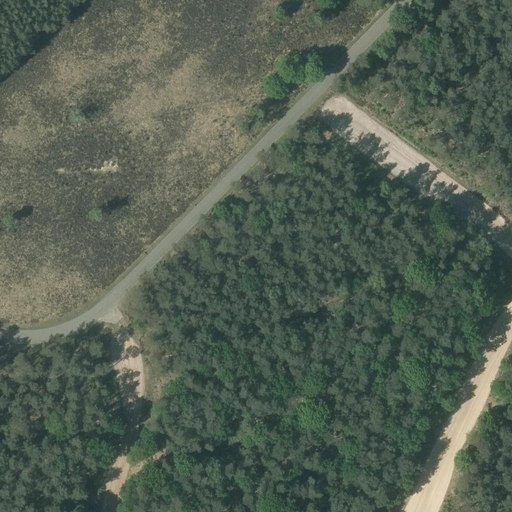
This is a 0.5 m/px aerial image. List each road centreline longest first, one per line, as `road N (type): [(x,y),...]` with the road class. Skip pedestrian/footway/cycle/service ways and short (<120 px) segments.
road 1 (track): [(109,511),(131,388),(128,358),(105,307)]
road 2 (track): [(422,511),(511,323)]
